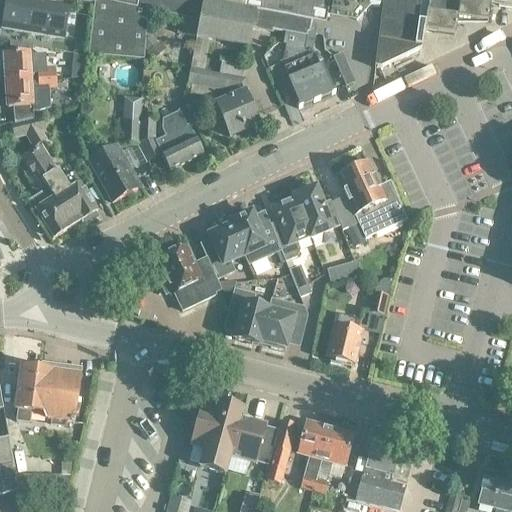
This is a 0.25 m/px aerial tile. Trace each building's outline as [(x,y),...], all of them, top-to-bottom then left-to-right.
[(21,0),(6,0),(2,30),(63,40),(65,27),(68,10),(77,11),(79,3),(61,0),(54,0),(54,6),(21,0)] [(94,0),(94,5),(89,57),(143,60),(146,10),(137,9),(98,1),(95,0),(94,0)] [(97,0),(98,1),(137,9),(138,0),(97,0)] [(138,0),(137,9),(146,10),(200,22),(204,2),(201,2),(201,0),(138,0)] [(201,0),(201,2),(204,2),(245,10),(246,0),(201,0)] [(246,0),(245,10),(255,13),(255,11),(311,22),(325,24),(329,0),(246,0)] [(332,0),(329,17),(356,22),(371,6),(378,8),(379,0),(332,0)] [(382,0),(374,70),(379,70),(412,55),(421,50),(423,35),(423,33),(428,0),(382,0)] [(428,0),(423,33),(455,37),(458,20),(457,20),(460,0),(428,0)] [(460,0),(457,20),(458,20),(487,24),(490,6),(489,6),(490,0),(460,0)] [(511,0),(490,0),(489,6),(490,6),(511,9),(511,0)] [(200,22),(197,39),(209,41),(248,49),(252,30),(255,13),(245,10),(204,2),(200,22)] [(255,13),(252,30),(271,33),(272,31),(288,34),(306,37),(306,33),(308,34),(311,22),(255,11),(255,13)] [(306,33),(306,37),(313,38),(315,36),(323,37),(325,24),(311,22),(308,34),(306,33)] [(283,63),(280,64),(298,109),(316,102),(297,58),(300,38),(284,34),(281,46),(286,47),(283,63)] [(300,38),(297,58),(316,102),(334,95),(333,92),(332,92),(322,66),(319,67),(315,56),(313,56),(311,52),(313,38),(306,37),(305,38),(300,38)] [(11,58),(3,58),(5,84),(55,81),(55,73),(45,74),(45,57),(31,56),(31,47),(10,43),(11,58)] [(159,43),(144,56),(150,64),(165,51),(159,43)] [(346,65),(342,55),(333,59),(337,69),(346,65)] [(221,63),(219,76),(242,81),(245,68),(221,63)] [(350,74),(346,65),(337,69),(341,78),(350,74)] [(190,71),(188,85),(191,85),(189,95),(213,99),(214,90),(234,93),(236,98),(216,106),(230,139),(231,138),(230,135),(242,129),(244,132),(258,126),(251,109),(256,106),(245,81),(242,81),(219,76),(203,73),(190,71)] [(354,84),(350,74),(341,78),(345,88),(354,84)] [(55,81),(5,84),(6,110),(14,109),(14,125),(33,120),(32,115),(49,110),(49,89),(55,89),(55,81)] [(93,108),(81,107),(81,113),(86,119),(92,114),(93,108)] [(140,123),(140,147),(148,162),(161,156),(169,173),(204,156),(195,139),(194,139),(189,128),(187,129),(180,114),(163,122),(163,131),(166,138),(156,143),(155,141),(155,123),(141,123),(140,123)] [(33,149),(35,148),(46,141),(41,133),(45,132),(41,119),(11,126),(14,140),(26,137),(33,149)] [(122,123),(122,147),(140,147),(140,123),(123,123),(122,123)] [(63,182),(42,149),(37,151),(30,156),(45,179),(42,181),(72,229),(82,222),(85,228),(98,219),(95,214),(97,213),(73,175),(63,182)] [(106,155),(90,164),(111,204),(136,191),(127,174),(128,173),(116,150),(106,155)] [(53,241),(72,229),(42,181),(45,179),(30,156),(17,164),(39,197),(30,203),(53,241)] [(339,179),(337,181),(366,241),(407,221),(389,184),(379,189),(368,165),(366,166),(363,165),(358,167),(357,171),(348,175),(345,174),(340,176),(339,179)] [(293,199),(310,241),(332,232),(332,231),(339,228),(330,207),(323,210),(315,190),(314,190),(311,189),(304,192),(303,195),(293,199)] [(278,227),(271,230),(280,253),(285,264),(296,259),(299,252),(296,244),(308,239),(309,241),(310,241),(293,199),(292,199),(293,201),(290,202),(287,201),(280,204),(279,207),(271,210),(278,227)] [(250,215),(228,225),(229,228),(230,228),(244,258),(244,260),(248,268),(280,253),(271,230),(271,231),(270,229),(259,234),(250,215)] [(215,254),(204,259),(206,261),(215,283),(236,273),(232,266),(244,260),(244,258),(230,228),(229,228),(208,238),(215,254)] [(215,283),(204,259),(205,261),(193,267),(185,250),(169,257),(166,256),(160,259),(159,262),(156,264),(163,277),(157,280),(165,297),(171,295),(172,296),(175,295),(176,299),(175,299),(182,313),(215,298),(214,295),(220,292),(215,283)] [(355,263),(327,272),(331,288),(359,280),(355,263)] [(312,296),(301,270),(288,275),(299,301),(312,296)] [(260,344),(269,309),(251,304),(253,298),(234,293),(227,318),(239,321),(234,341),(260,348),(261,344),(260,344)] [(370,317),(383,320),(387,300),(374,298),(370,317)] [(306,319),(269,309),(260,344),(261,344),(271,347),(270,350),(281,352),(282,350),(285,351),(290,334),(302,337),(306,319)] [(348,328),(350,320),(338,317),(336,325),(348,328)] [(348,328),(336,325),(328,360),(330,361),(329,364),(340,367),(341,364),(352,367),(357,346),(360,346),(363,332),(358,331),(360,323),(350,320),(348,328)] [(20,368),(14,410),(45,415),(44,420),(73,425),(81,371),(41,365),(40,371),(20,368)] [(224,476),(241,412),(216,405),(214,414),(201,410),(191,449),(204,452),(199,469),(224,476)] [(145,414),(151,424),(164,417),(159,407),(145,414)] [(242,412),(241,412),(224,476),(225,476),(230,459),(254,466),(255,465),(267,468),(277,432),(264,429),(265,427),(240,421),(242,412)] [(274,450),(265,482),(280,486),(296,429),(280,424),(273,449),(274,450)] [(306,425),(297,456),(308,459),(300,491),(313,494),(316,484),(321,464),(331,432),(319,429),(318,426),(312,424),(308,426),(306,425)] [(331,432),(321,464),(331,466),(343,470),(352,438),(350,437),(348,434),(342,432),(339,434),(331,432)] [(0,467),(5,467),(12,465),(8,438),(0,439),(0,467)] [(362,478),(375,481),(377,473),(392,478),(391,481),(406,485),(410,469),(402,467),(406,451),(387,446),(371,442),(367,459),(362,478)] [(5,467),(0,467),(0,495),(18,493),(12,465),(5,467)] [(481,492),(477,507),(496,511),(495,511),(510,511),(511,508),(511,481),(485,474),(480,491),(481,492)] [(23,506),(51,507),(61,507),(61,477),(24,477),(23,506)] [(398,511),(405,489),(375,481),(362,478),(355,502),(393,511),(398,511)] [(316,484),(313,494),(322,497),(325,487),(316,484)] [(450,493),(444,511),(459,511),(463,497),(450,493)] [(171,497),(166,511),(188,511),(191,503),(171,497)]
